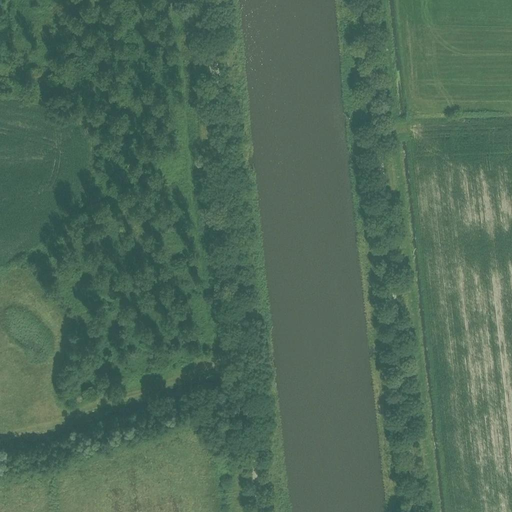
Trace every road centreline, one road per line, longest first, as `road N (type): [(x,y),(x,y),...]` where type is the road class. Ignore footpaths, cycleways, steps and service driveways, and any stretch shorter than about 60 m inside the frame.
road 1 (track): [(418,511),(363,0)]
road 2 (unclassified): [(261,511),(211,0)]
